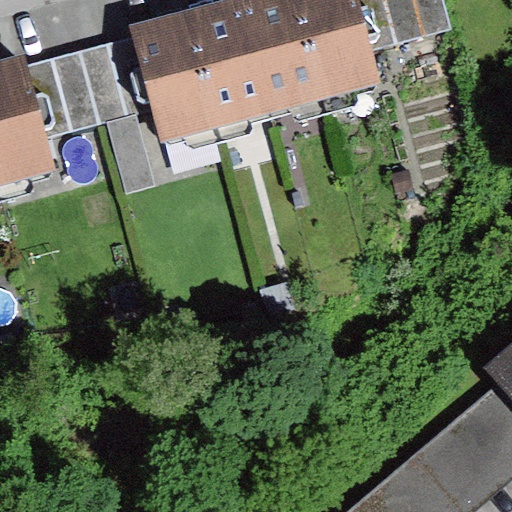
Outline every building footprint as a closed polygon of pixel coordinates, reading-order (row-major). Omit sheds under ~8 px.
[(242,0),(203,0),(189,4),(216,119),(270,103),(242,0)] [(294,0),(242,0),(270,103),(320,91),(294,0)] [(294,0),(320,91),(383,74),(375,48),(396,42),(384,0),(294,0)] [(442,0),(384,0),(396,42),(450,27),(442,0)] [(189,4),(129,19),(133,35),(109,42),(128,116),(158,110),(162,130),(216,119),(189,4)] [(109,42),(52,56),(71,131),(128,116),(109,42)] [(27,50),(0,57),(0,153),(8,179),(61,163),(50,134),(71,131),(52,56),(31,62),(27,50)] [(511,331),(482,357),(499,377),(511,392),(511,331)] [(511,392),(499,377),(342,511),(461,511),(511,469),(511,392)] [(333,511),(319,496),(300,511),(333,511)]
